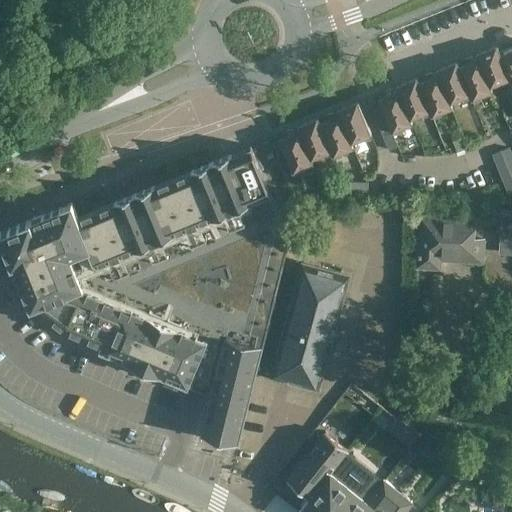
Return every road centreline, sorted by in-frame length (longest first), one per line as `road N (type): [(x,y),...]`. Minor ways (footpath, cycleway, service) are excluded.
road 1 (tertiary): [(0,399),(234,511)]
road 2 (tertiary): [(98,110),(151,100),(218,72)]
road 3 (tertiary): [(204,47),(98,110)]
